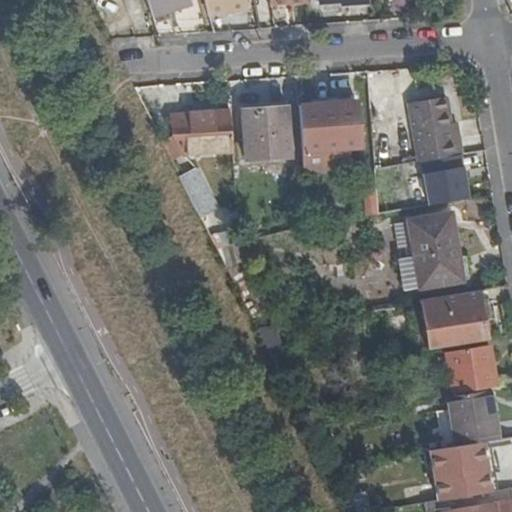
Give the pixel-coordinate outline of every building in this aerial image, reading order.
[(151,21),(144,0),(112,0),(114,4),(110,5),(120,32),(151,21)] [(144,0),(154,24),(170,18),(167,11),(189,3),(188,0),(144,0)] [(461,155),(459,139),(452,140),(450,121),(447,98),(411,103),(420,161),(459,155),(461,155)] [(354,101),(299,105),(302,149),(316,148),(317,167),(347,165),(346,146),(357,146),(354,101)] [(285,108),(240,110),(244,160),(288,157),(285,108)] [(184,154),(231,151),(229,112),(171,115),(173,134),(184,154)] [(452,140),(459,139),(457,120),(450,121),(452,140)] [(420,161),(427,205),(467,198),(459,155),(420,161)] [(180,177),(201,218),(216,210),(195,170),(180,177)] [(448,215),(407,221),(414,261),(399,263),(404,291),(460,280),(448,215)] [(216,247),(224,264),(239,259),(238,242),(216,247)] [(418,300),(426,349),(452,345),(452,343),(485,336),(477,290),(418,300)] [(257,328),(281,375),(294,373),(270,326),(257,328)] [(487,345),(447,352),(451,379),(446,380),(447,385),(452,384),(452,386),(427,390),(426,386),(411,388),(413,402),(452,394),(494,386),(487,345)] [(444,397),(453,447),(479,442),(487,440),(497,439),(488,389),(444,397)] [(479,442),(487,491),(496,490),(487,440),(479,442)] [(487,491),(479,442),(453,447),(435,450),(444,499),(471,494),(487,491)] [(444,499),(424,503),(425,511),(511,511),(511,499),(491,503),(492,507),(481,509),(480,506),(473,508),(471,494),(444,499)]
